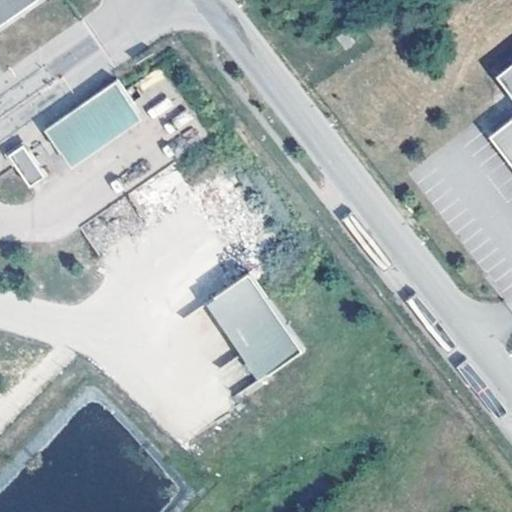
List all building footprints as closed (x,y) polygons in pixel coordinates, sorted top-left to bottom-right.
[(0,0),(0,27),(43,0),(0,0)] [(344,32),(336,38),(344,50),(353,44),(344,32)] [(511,63),(499,74),(511,90),(511,117),(491,134),(511,160),(511,63)] [(118,81),(50,128),(75,167),(145,118),(118,81)] [(26,144),(13,154),(33,185),(48,175),(26,144)] [(252,272),(212,303),(265,380),(307,349),(252,272)]
